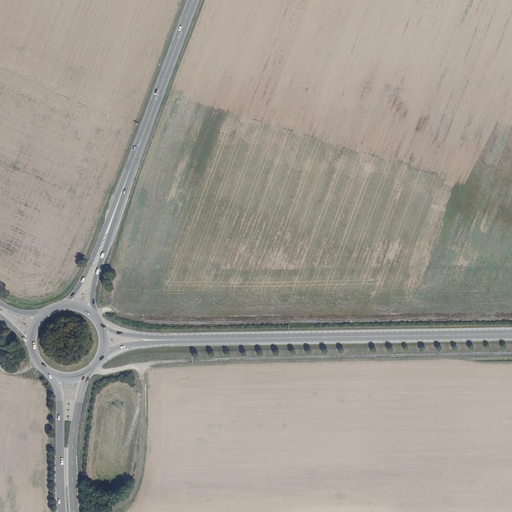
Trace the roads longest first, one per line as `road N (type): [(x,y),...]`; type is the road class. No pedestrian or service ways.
road 1 (track): [(511,353),(186,360),(102,373),(96,363)]
road 2 (primary): [(511,334),(148,339)]
road 3 (primary): [(193,0),(121,193)]
road 4 (primary): [(74,511),(72,447),(86,371)]
road 5 (primary): [(52,373),(61,511)]
road 6 (primary): [(121,193),(79,286),(57,307)]
road 7 (primary): [(93,316),(93,283),(121,193)]
